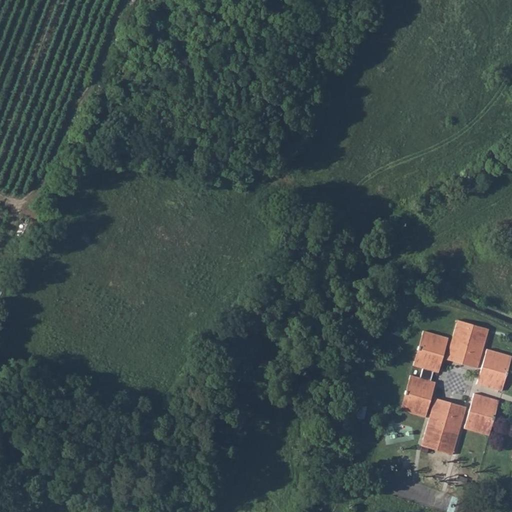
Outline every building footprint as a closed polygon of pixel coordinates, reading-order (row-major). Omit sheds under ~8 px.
[(458,317),(445,358),(474,367),(487,326),(458,317)] [(396,407),(405,410),(431,332),(419,328),(410,362),(417,365),(414,375),(406,373),(396,407)] [(431,332),(405,410),(422,415),(433,380),(426,378),(430,368),(436,370),(446,336),(431,332)] [(511,353),(487,345),(476,382),(502,389),(511,354),(511,353)] [(472,393),(462,426),(489,434),(498,401),(472,393)] [(434,396),(419,444),(449,453),(464,405),(434,396)] [(356,416),(365,418),(367,406),(357,405),(356,416)]
